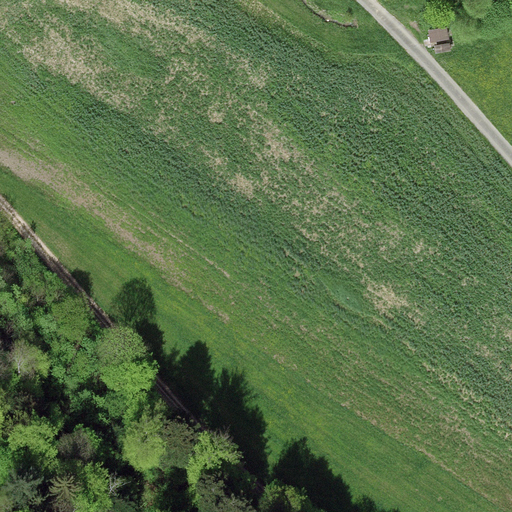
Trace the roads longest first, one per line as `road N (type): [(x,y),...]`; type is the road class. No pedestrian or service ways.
road 1 (track): [(283,511),(0,204)]
road 2 (unclassified): [(363,0),(511,156)]
